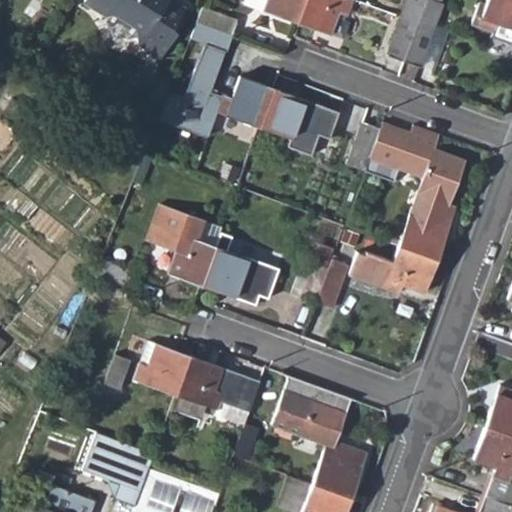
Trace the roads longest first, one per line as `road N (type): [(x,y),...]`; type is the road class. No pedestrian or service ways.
road 1 (residential): [(424,407),(511,166)]
road 2 (residential): [(205,324),(424,407)]
road 3 (residential): [(299,61),(511,140)]
